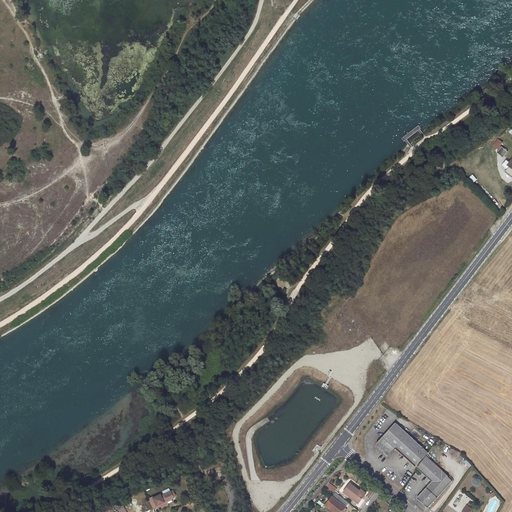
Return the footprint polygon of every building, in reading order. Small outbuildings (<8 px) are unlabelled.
[(493,146),(503,156),(507,152),(501,146),(504,143),(500,140),(493,146)] [(506,160),(502,165),(507,169),(509,166),(511,168),(511,160),(510,163),(506,160)] [(395,423),(376,444),(377,448),(387,458),(396,449),(415,466),(425,456),(428,452),(395,423)] [(432,481),(418,497),(429,507),(452,482),(447,477),(447,476),(425,456),(417,468),(432,481)] [(467,459),(464,462),(470,467),(472,465),(467,459)] [(350,483),(344,492),(358,503),(365,495),(360,491),(350,483)] [(149,500),(153,509),(158,507),(159,509),(168,505),(167,502),(171,500),(173,496),(172,494),(174,493),(173,491),(171,492),(161,496),(161,495),(154,499),(153,497),(149,500)] [(332,496),(325,505),(334,511),(335,510),(336,511),(342,511),(346,507),(332,496)] [(470,511),(474,504),(468,501),(462,511),(470,511)]
